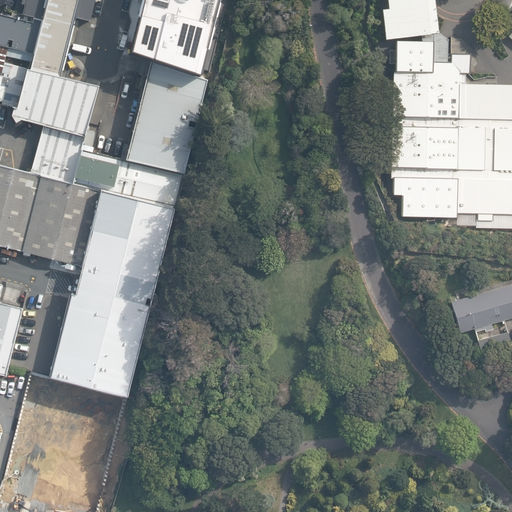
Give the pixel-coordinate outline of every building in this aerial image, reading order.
[(27,0),(24,15),(45,20),(33,69),(63,77),(78,17),(92,21),(96,0),(27,0)] [(138,0),(125,56),(196,74),(214,0),(138,0)] [(386,41),(439,34),(436,15),(434,0),(387,0),(389,10),(383,10),(386,41)] [(33,22),(0,13),(0,45),(34,54),(43,21),(34,19),(33,22)] [(457,218),(457,213),(458,179),(452,179),(453,170),(458,170),(459,85),(460,85),(466,85),(466,76),(459,75),(459,74),(460,74),(469,74),(470,56),(452,56),(451,64),(447,64),(448,41),(439,34),(426,37),(426,40),(422,41),(422,42),(397,42),(396,72),(394,72),(391,179),(394,179),(394,195),(403,196),(403,217),(457,218)] [(34,54),(0,45),(0,102),(16,107),(26,68),(5,63),(6,56),(32,62),(34,54)] [(208,80),(150,62),(125,160),(185,173),(208,80)] [(96,87),(28,70),(15,119),(40,126),(29,170),(72,181),(96,87)] [(511,85),(466,85),(460,85),(459,85),(458,170),(453,170),(452,179),(458,179),(457,213),(478,214),(478,221),(493,221),(493,214),(511,214),(511,85)] [(125,160),(81,150),(74,182),(102,189),(176,206),(185,173),(125,160)] [(39,176),(0,165),(0,245),(20,251),(39,176)] [(74,182),(39,176),(20,251),(83,266),(102,189),(74,182)] [(176,206),(102,189),(83,266),(76,294),(71,293),(50,376),(128,396),(176,206)] [(511,343),(511,281),(451,298),(459,333),(474,329),(479,351),(511,343)] [(0,375),(7,377),(25,307),(0,300),(0,375)] [(45,449),(60,386),(41,381),(38,394),(44,396),(43,403),(42,403),(41,410),(38,409),(37,411),(36,411),(34,419),(30,418),(28,425),(32,426),(28,445),(45,449)] [(128,399),(68,384),(58,425),(53,423),(41,472),(105,488),(112,462),(128,399)] [(37,397),(26,395),(23,407),(34,409),(37,397)] [(29,511),(32,501),(13,496),(12,500),(2,497),(0,505),(0,508),(0,509),(0,511),(29,511)]
